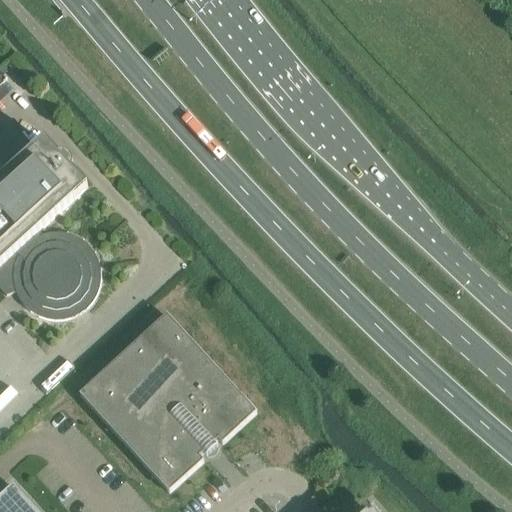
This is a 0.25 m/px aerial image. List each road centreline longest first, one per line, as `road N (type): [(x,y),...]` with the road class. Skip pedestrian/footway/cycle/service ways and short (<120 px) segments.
road 1 (primary): [(147,0),(339,223),(511,382)]
road 2 (primary): [(511,313),(323,127),(217,0)]
